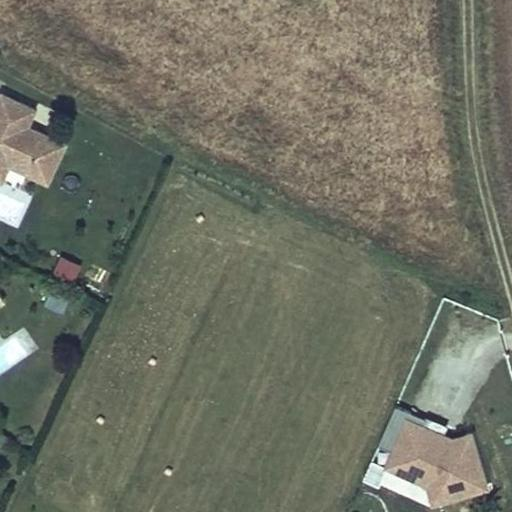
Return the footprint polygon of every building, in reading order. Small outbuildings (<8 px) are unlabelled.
[(2,88),(0,92),(0,173),(3,175),(11,159),(49,176),(66,137),(28,120),(36,104),(2,88)] [(59,263),(77,271),(84,255),(66,247),(59,263)] [(0,372),(37,346),(23,327),(0,343),(0,372)] [(395,403),(377,442),(391,448),(401,453),(395,468),(426,481),(440,477),(446,497),(486,485),(471,430),(451,435),(423,422),(426,416),(395,403)] [(385,463),(395,468),(401,453),(391,448),(385,463)] [(431,501),(446,497),(440,477),(426,481),(431,501)]
